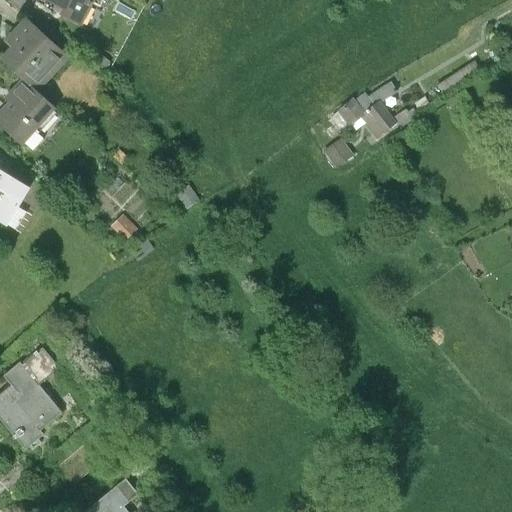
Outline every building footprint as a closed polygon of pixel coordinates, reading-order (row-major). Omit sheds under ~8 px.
[(107,7),(111,0),(54,0),(65,5),(62,11),(87,24),(97,5),(98,6),(100,3),(107,7)] [(32,79),(45,90),(75,57),(35,20),(15,41),(25,50),(14,62),(32,79)] [(45,90),(32,79),(20,93),(23,97),(16,105),(5,118),(30,141),(31,140),(39,148),(43,148),(51,139),(51,136),(42,128),(63,106),(45,90)] [(344,107),(334,114),(343,126),(344,125),(347,128),(355,121),(356,122),(364,115),(381,137),(400,123),(378,94),(375,96),(372,91),(362,98),(361,96),(345,108),(344,107)] [(343,163),(362,155),(353,134),(334,142),(343,163)] [(0,212),(13,221),(35,184),(7,168),(12,161),(0,149),(0,212)] [(138,233),(148,223),(134,210),(124,220),(138,233)] [(1,408),(33,445),(52,429),(49,425),(68,408),(45,381),(66,364),(50,345),(29,362),(28,361),(14,372),(20,380),(0,397),(0,399),(5,405),(1,408)] [(137,511),(129,501),(144,488),(133,475),(88,511),(137,511)]
